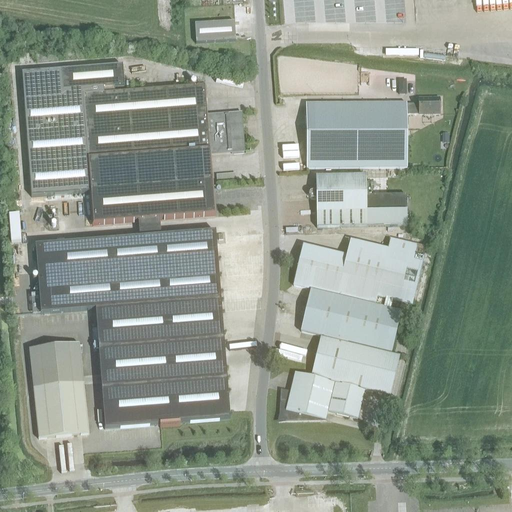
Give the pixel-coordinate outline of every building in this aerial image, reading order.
[(196,45),(235,42),(234,23),(195,25),(196,45)] [(114,94),(113,88),(123,87),(122,66),(21,74),(31,197),(90,193),(93,225),(138,222),(139,232),(160,230),(159,220),(214,216),(209,154),(231,153),(231,154),(243,153),(240,113),(228,114),(228,115),(206,117),(204,87),(114,94)] [(440,116),(440,99),(418,100),(418,105),(406,105),(406,104),(306,105),(306,169),(406,168),(406,116),(440,116)] [(310,193),(308,195),(308,197),(310,199),(312,200),(316,200),(316,214),(316,229),(366,228),(406,228),(406,196),(366,197),(365,177),(315,178),(315,192),(312,192),(310,193)] [(220,301),(215,233),(35,247),(40,315),(95,311),(104,431),(159,426),(159,429),(180,427),(180,425),(230,421),(226,370),(224,348),(220,301)] [(415,294),(426,249),(390,240),(387,251),(350,242),(346,257),(302,247),(293,287),(310,291),(300,333),(320,338),(311,378),(294,375),(290,393),(282,391),(281,420),(282,421),(316,420),(316,419),(325,421),(327,413),(357,420),(364,391),(389,397),(399,358),(391,356),(402,305),(411,307),(415,294)] [(38,440),(88,435),(79,345),(28,350),(38,440)]
